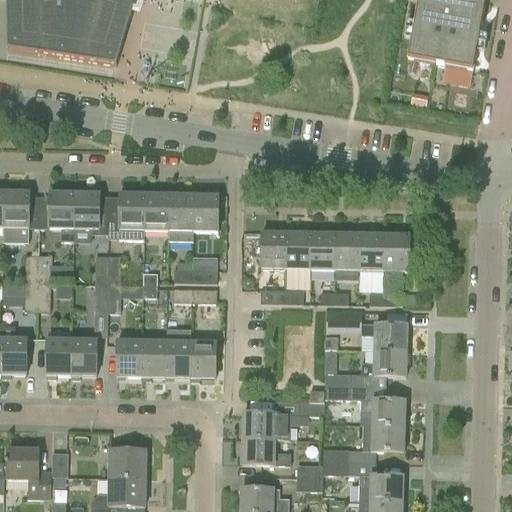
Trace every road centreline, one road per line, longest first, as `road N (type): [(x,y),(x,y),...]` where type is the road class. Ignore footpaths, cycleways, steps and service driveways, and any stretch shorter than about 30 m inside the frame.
road 1 (residential): [(492,179),(0,105)]
road 2 (residential): [(482,511),(492,179)]
road 3 (residential): [(206,511),(207,446),(201,429),(185,420),(0,416)]
road 4 (residential): [(492,179),(511,53)]
